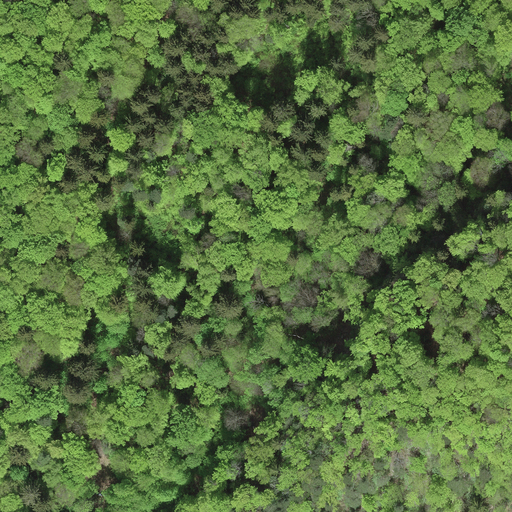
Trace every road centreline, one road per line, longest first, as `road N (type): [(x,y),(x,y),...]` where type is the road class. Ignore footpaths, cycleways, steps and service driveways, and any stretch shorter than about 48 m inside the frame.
road 1 (track): [(175,0),(117,119),(113,183),(125,330),(91,403),(100,486)]
road 2 (track): [(445,422),(468,357),(511,293)]
